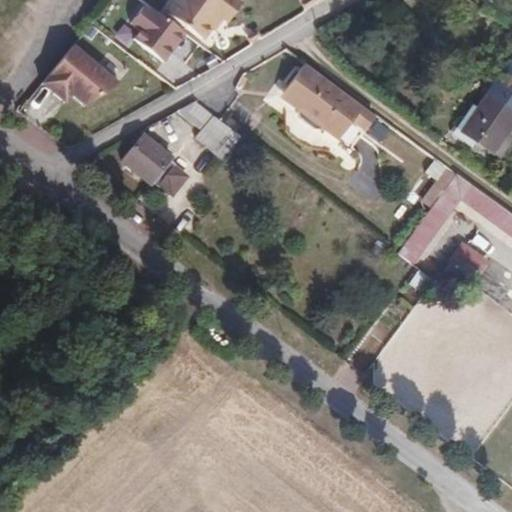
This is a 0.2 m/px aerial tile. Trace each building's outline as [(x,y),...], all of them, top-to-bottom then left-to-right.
[(204,34),(214,21),(221,10),(226,13),(235,0),(176,0),(169,10),(204,34)] [(165,60),(185,31),(154,9),(134,39),(165,60)] [(221,10),(214,21),(218,25),(226,13),(221,10)] [(162,84),(91,28),(65,60),(73,67),(44,104),(70,125),(101,88),(122,105),(162,84)] [(378,115),(307,63),(286,89),(287,103),(297,111),(297,118),(313,131),(325,130),(339,140),(353,122),(366,131),(378,115)] [(511,127),(511,91),(499,83),(481,109),(465,132),(494,153),(507,135),(511,127)] [(198,101),(180,111),(204,130),(199,137),(223,157),(239,137),(198,101)] [(465,132),(481,109),(475,104),(459,127),(465,132)] [(378,115),(366,131),(363,136),(384,151),(399,130),(378,115)] [(511,143),(511,139),(507,135),(494,153),(502,157),(511,143)] [(152,182),(172,157),(145,136),(125,161),(152,182)] [(511,212),(457,172),(400,252),(414,263),(463,198),(511,233),(511,212)]
